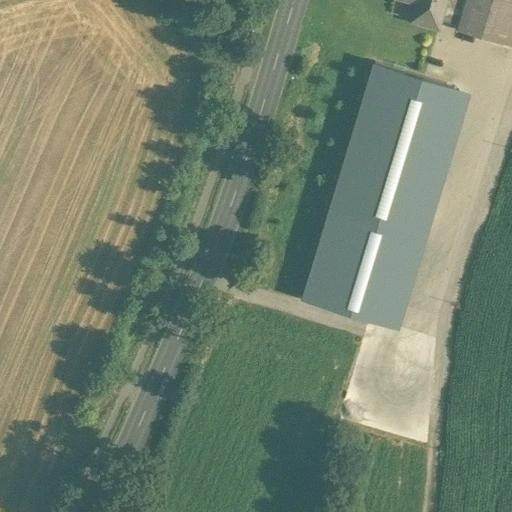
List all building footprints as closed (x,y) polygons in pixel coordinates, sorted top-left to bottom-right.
[(417,0),(419,0),(414,19),(438,25),(439,19),(443,20),(447,0),(417,0)] [(447,0),(443,20),(459,24),(465,0),(447,0)] [(511,0),(466,0),(458,28),(506,43),(511,20),(511,0)] [(472,90),(375,61),(331,206),(427,235),(472,90)] [(427,235),(331,206),(303,298),(399,327),(427,235)]
